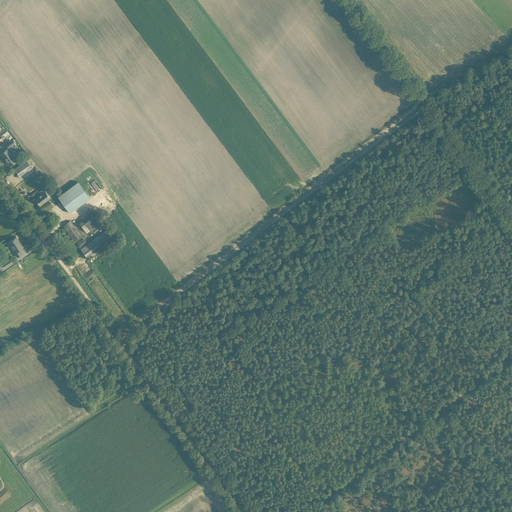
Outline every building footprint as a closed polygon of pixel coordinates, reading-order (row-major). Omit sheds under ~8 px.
[(0,136),(0,139),(10,133),(8,131),(0,136)] [(6,145),(8,148),(15,143),(13,139),(6,145)] [(4,151),(0,154),(3,157),(4,159),(9,166),(16,161),(13,157),(11,154),(12,153),(12,152),(11,151),(10,150),(8,148),(7,149),(4,151)] [(14,169),(19,176),(35,165),(30,158),(26,160),(14,169)] [(58,196),(70,212),(90,197),(78,181),(58,196)] [(35,198),(40,205),(50,198),(45,191),(35,198)] [(93,213),(80,222),(87,232),(100,223),(93,213)] [(63,225),(75,241),(81,236),(70,220),(63,225)] [(81,249),(88,259),(117,237),(110,227),(81,249)] [(8,242),(17,257),(22,254),(19,249),(23,247),(16,237),(8,242)] [(77,244),(80,248),(86,243),(84,239),(77,244)]
